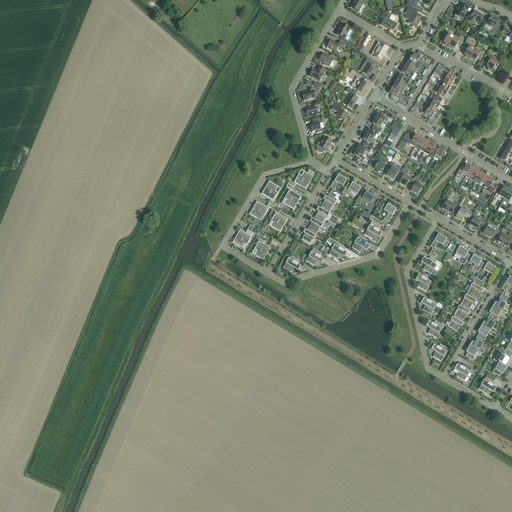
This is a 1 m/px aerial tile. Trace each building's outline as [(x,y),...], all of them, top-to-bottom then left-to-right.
[(366,6),(369,0),(354,0),(350,8),(358,12),(363,4),(366,6)] [(393,9),(390,0),(384,0),(387,10),(393,9)] [(419,1),(416,0),(414,0),(413,1),(411,0),(410,0),(409,5),(413,7),(415,8),(416,5),(419,1)] [(469,7),(462,3),(459,7),(456,11),(457,12),(454,15),(455,16),(454,17),(454,19),(457,20),(458,20),(459,18),(462,20),(469,7)] [(416,28),(422,17),(411,11),(413,7),(409,5),(407,6),(407,9),(405,13),(407,14),(406,16),(406,19),(409,21),(408,23),(416,28)] [(482,15),(480,14),(474,10),(472,15),(470,17),(471,18),(469,21),(473,23),(475,20),(480,23),(479,24),(482,26),(483,25),(485,20),(482,19),(484,16),(482,15)] [(396,24),(388,18),(390,14),(388,12),(383,14),(379,20),(382,22),(381,25),(389,30),(391,27),(393,29),(396,24)] [(496,35),(502,26),(499,25),(500,22),(495,19),(495,18),(491,16),(486,25),(492,28),(491,30),(491,31),(491,32),(491,33),(496,35)] [(350,29),(342,24),(339,28),(338,27),(335,34),(341,37),(340,40),(346,43),(347,41),(345,40),(347,36),(346,35),(350,29)] [(510,29),(505,26),(501,32),(506,35),(506,36),(511,39),(511,27),(510,29)] [(448,47),(454,37),(449,34),(450,32),(447,31),(443,36),(446,38),(443,42),(445,43),(444,44),(448,47)] [(460,46),(463,40),(455,35),(454,37),(448,47),(452,49),(453,48),(454,49),(457,44),(460,46)] [(361,44),(361,45),(357,51),(361,53),(365,47),(366,45),(368,41),(364,38),(364,39),(361,44)] [(338,44),(331,40),(326,48),(326,49),(327,47),(336,52),(338,49),(339,48),(342,50),(345,44),(340,41),(338,44)] [(465,57),(469,59),(475,49),(476,48),(467,43),(464,48),(467,50),(464,55),(466,56),(465,57)] [(371,54),(373,56),(380,60),(383,54),(384,54),(386,51),(388,48),(381,44),(378,49),(375,47),(371,54)] [(480,53),(475,49),(469,59),(473,61),(474,60),(475,61),(478,57),(481,58),(484,53),(481,51),(480,53)] [(428,69),(430,66),(422,61),(423,59),(413,53),(410,58),(417,62),(420,64),(422,65),(428,69)] [(330,58),(323,54),(321,56),(322,56),(319,61),(322,63),(323,63),(323,65),(326,65),(329,67),(333,60),(337,62),(339,59),(332,55),(330,58)] [(493,60),(488,57),(486,60),(484,64),(484,65),(484,64),(488,67),(487,68),(488,69),(488,70),(491,72),(495,66),(496,67),(499,63),(495,58),(493,60)] [(373,72),(375,69),(373,67),(375,63),(367,58),(364,62),(367,64),(362,72),(370,77),(373,72)] [(417,68),(420,64),(417,62),(410,58),(407,62),(417,68)] [(404,67),(414,73),(417,68),(407,62),(404,67)] [(322,75),(325,70),(319,66),(317,70),(318,70),(317,72),(313,70),(310,76),(319,82),(323,75),(322,75)] [(411,79),(414,73),(404,67),(402,72),(408,76),(408,77),(411,79)] [(444,74),(436,69),(434,72),(445,79),(452,83),(455,78),(445,72),(444,74)] [(359,78),(360,75),(352,70),(350,73),(359,78)] [(411,79),(408,77),(407,78),(400,74),(397,79),(407,85),(411,79)] [(361,92),(367,83),(360,79),(357,85),(354,83),(353,83),(352,84),(352,85),(351,86),(352,87),(355,89),(361,92)] [(397,79),(394,84),(401,88),(404,90),(407,85),(397,79)] [(450,88),(452,83),(445,79),(443,83),(450,88)] [(313,91),(314,89),(319,92),(322,87),(313,82),(312,84),(308,81),(306,85),(309,87),(309,92),(302,93),(304,101),(315,98),(313,91)] [(442,84),(440,82),(437,86),(447,92),(450,88),(443,83),(442,84)] [(401,94),(404,90),(401,88),(394,84),(392,88),(399,93),(401,94)] [(444,97),(447,92),(437,86),(434,91),(444,97)] [(352,108),(358,98),(355,96),(356,94),(347,88),(346,91),(351,94),(345,104),(352,108)] [(400,97),(409,102),(410,99),(401,94),(399,93),(392,88),(389,93),(392,95),(390,98),(397,102),(400,97)] [(440,104),(443,100),(435,95),(433,100),(440,104)] [(437,109),(440,104),(433,100),(430,99),(427,103),(437,109)] [(310,118),(310,116),(318,114),(317,110),(317,108),(321,107),(319,102),(313,103),(314,107),(306,109),(308,116),(309,116),(310,118)] [(348,114),(344,112),(341,110),(343,106),(336,102),(332,109),(336,112),(337,112),(338,113),(336,115),(339,117),(339,118),(339,119),(340,120),(341,120),(342,119),(345,120),(348,114)] [(431,119),(434,114),(424,108),(416,103),(414,105),(422,110),(421,112),(431,119)] [(434,114),(437,109),(427,103),(424,108),(434,114)] [(383,116),(378,113),(377,115),(376,115),(374,118),(383,123),(384,120),(387,122),(389,118),(383,115),(383,116)] [(321,132),(320,128),(319,124),(322,123),(321,117),(312,120),(313,124),(310,124),(311,127),(310,127),(310,128),(310,129),(311,130),(312,132),(316,131),(317,133),(321,132)] [(380,132),(382,127),(381,126),(383,123),(374,118),(372,121),(373,122),(372,124),(375,126),(374,128),(380,132)] [(380,132),(374,128),(372,131),(369,129),(368,131),(367,130),(365,133),(373,139),(376,134),(378,135),(380,132)] [(373,139),(365,133),(363,137),(364,137),(363,139),(366,141),(364,144),(370,147),(372,148),(374,144),(374,142),(372,141),(373,139)] [(420,137),(416,134),(414,137),(411,135),(411,136),(409,139),(408,142),(407,143),(414,147),(420,137)] [(327,139),(325,137),(322,142),(318,143),(316,146),(317,151),(321,153),(323,152),(325,150),(326,151),(332,142),(329,140),(330,139),(330,138),(329,138),(328,138),(327,139)] [(419,150),(421,147),(425,140),(420,137),(414,147),(419,150)] [(424,152),(425,150),(430,143),(425,140),(421,147),(419,150),(424,152)] [(428,155),(430,152),(434,145),(430,143),(425,150),(424,152),(428,155)] [(370,147),(364,144),(363,146),(360,145),(358,146),(357,146),(356,149),(364,154),(366,151),(369,153),(372,148),(370,147)] [(433,158),(434,157),(439,148),(434,145),(430,152),(428,155),(433,158)] [(439,148),(434,157),(438,160),(435,165),(438,166),(442,161),(444,156),(442,155),(444,151),(439,148)] [(363,162),(363,161),(365,158),(366,155),(364,154),(356,149),(354,152),(355,153),(354,155),(358,157),(358,159),(363,162)] [(511,153),(506,150),(503,155),(511,160),(511,159),(511,153)] [(378,155),(375,161),(378,162),(374,168),(377,170),(377,171),(379,172),(380,172),(381,173),(388,161),(378,155)] [(511,160),(503,155),(500,159),(506,163),(505,166),(508,168),(511,161),(511,160)] [(394,180),(396,176),(399,171),(394,168),(396,165),(391,162),(387,168),(390,170),(387,176),(390,178),(390,179),(392,180),(393,179),(394,180)] [(455,177),(458,178),(461,173),(466,176),(471,167),(466,164),(465,166),(462,165),(459,171),(455,177)] [(406,176),(410,170),(405,167),(398,178),(401,174),(404,175),(399,183),(405,187),(408,183),(410,179),(406,176)] [(470,180),(476,170),(471,167),(466,176),(465,177),(470,180)] [(298,175),(294,182),(305,189),(308,185),(306,184),(308,181),(310,182),(313,177),(312,177),(314,173),(309,170),(307,173),(304,172),(301,176),(298,175)] [(475,182),(480,173),(476,170),(470,180),(475,182)] [(479,185),(481,183),(481,182),(485,175),(480,173),(475,182),(479,185)] [(347,180),(341,176),(338,174),(337,176),(330,187),(333,189),(329,195),(328,194),(328,195),(337,200),(338,200),(341,196),(334,192),(335,190),(334,189),(338,184),(343,186),(347,180)] [(485,185),(490,178),(485,175),(481,182),(481,183),(485,185)] [(495,191),(498,187),(493,184),(494,181),(490,178),(485,185),(484,187),(489,190),(489,189),(492,191),(491,192),(494,194),(495,191)] [(417,194),(422,186),(419,184),(420,183),(414,180),(412,182),(415,184),(411,190),(417,194)] [(264,190),(261,194),(273,201),(278,193),(277,193),(275,191),(277,187),(275,186),(276,185),(269,181),(269,182),(266,187),(268,188),(266,191),(264,190)] [(361,188),(355,184),(352,183),(351,185),(348,183),(342,193),(349,197),(352,192),(357,195),(361,188)] [(504,198),(509,190),(504,187),(501,192),(498,190),(495,196),(498,198),(499,195),(504,198)] [(298,201),(301,197),(289,190),(282,202),(293,209),(294,209),(293,209),(296,204),(294,203),(296,200),(298,201)] [(510,205),(511,202),(511,198),(511,196),(511,191),(509,190),(504,198),(503,201),(508,204),(510,205)] [(375,196),(369,193),(366,191),(365,193),(362,191),(356,201),(362,205),(365,200),(373,205),(376,200),(374,198),(375,196)] [(337,200),(328,195),(329,195),(328,198),(325,196),(324,198),(324,199),(323,199),(326,201),(323,206),(322,206),(330,211),(333,206),(334,206),(334,205),(336,203),(335,202),(337,200)] [(452,203),(451,203),(447,200),(445,203),(444,202),(442,206),(443,207),(442,209),(451,214),(452,211),(455,213),(460,204),(454,201),(452,203)] [(254,206),(255,206),(256,207),(254,210),(253,209),(250,214),(249,214),(256,218),(258,219),(261,215),(263,216),(264,216),(268,208),(257,202),(254,206)] [(396,209),(388,204),(386,206),(384,204),(381,209),(388,214),(385,219),(384,219),(382,222),(372,216),(370,220),(382,227),(386,221),(389,222),(396,211),(395,211),(396,209)] [(330,211),(322,206),(322,207),(321,209),(318,207),(318,208),(317,210),(316,210),(316,211),(319,212),(316,217),(315,217),(323,222),(327,217),(328,217),(327,217),(328,216),(329,214),(329,213),(330,211)] [(465,210),(461,208),(459,213),(456,217),(462,220),(464,217),(468,219),(471,215),(472,212),(466,209),(465,210)] [(280,232),(283,227),(281,226),(283,223),(284,224),(285,224),(287,220),(276,213),(268,225),(280,232)] [(483,225),(487,218),(484,216),(482,219),(479,217),(478,219),(474,217),(469,225),(476,229),(480,223),(483,225)] [(323,222),(315,217),(316,218),(314,220),(312,218),(311,219),(312,219),(310,221),(310,222),(312,223),(309,228),(308,228),(317,233),(320,228),(321,228),(321,227),(322,225),(323,225),(322,224),(323,222)] [(380,227),(372,223),(371,223),(372,223),(370,226),(370,225),(367,230),(368,231),(365,235),(364,235),(372,240),(372,239),(371,238),(374,235),(380,238),(382,233),(379,231),(377,229),(378,227),(379,228),(380,227)] [(499,230),(489,224),(483,233),(491,238),(493,235),(496,237),(499,230)] [(317,233),(308,228),(309,229),(308,231),(305,229),(305,230),(304,232),(303,233),(303,232),(303,233),(306,234),(303,240),(302,239),(302,240),(310,245),(313,239),(314,239),(314,238),(316,236),(315,236),(317,233)] [(239,246),(241,247),(244,243),(247,244),(246,245),(247,245),(252,237),(240,230),(237,234),(238,234),(240,235),(238,239),(236,237),(233,242),(232,242),(239,246)] [(510,237),(502,233),(497,241),(506,247),(509,243),(511,244),(511,243),(511,234),(510,237)] [(447,239),(441,236),(438,234),(437,236),(437,235),(430,247),(433,248),(429,255),(435,258),(437,255),(433,253),(436,249),(435,249),(438,243),(446,248),(449,243),(446,241),(447,239)] [(367,240),(359,235),(359,236),(360,236),(358,239),(357,238),(354,243),(355,244),(353,248),(352,247),(352,248),(360,253),(360,252),(359,251),(361,247),(367,251),(370,246),(367,244),(364,242),(365,240),(367,241),(367,240)] [(256,256),(256,257),(263,261),(263,260),(266,255),(264,254),(266,251),(268,252),(270,248),(259,241),(254,249),(255,249),(257,251),(254,255),(256,256)] [(344,247),(336,242),(336,243),(337,243),(335,246),(334,245),(331,250),(332,251),(330,255),(329,254),(329,255),(337,259),(336,258),(338,254),(344,258),(347,253),(344,251),(344,250),(341,249),(343,247),(344,247)] [(302,248),(310,253),(308,257),(309,257),(307,261),(306,261),(314,266),(313,265),(315,261),(321,264),(324,259),(321,258),(321,257),(318,255),(320,253),(321,254),(316,251),(314,249),(305,244),(302,248)] [(464,265),(470,255),(467,254),(468,252),(460,247),(456,253),(461,257),(458,262),(464,265)] [(478,273),(484,263),(481,262),(482,260),(473,255),(469,262),(474,265),(471,270),(478,273)] [(298,260),(290,256),(291,256),(289,259),(288,258),(285,263),(286,264),(284,268),(283,268),(291,273),(291,272),(290,272),(292,268),(298,271),(301,266),(298,264),(295,262),(297,260),(298,261),(298,260)] [(442,264),(438,262),(430,257),(430,258),(431,258),(430,261),(427,259),(424,258),(421,262),(427,266),(424,270),(423,269),(423,270),(431,274),(430,274),(433,270),(434,270),(436,266),(439,268),(442,264)] [(495,270),(496,268),(487,263),(483,270),(488,273),(485,278),(484,278),(482,281),(475,278),(473,281),(474,282),(474,281),(483,286),(482,286),(486,280),(489,281),(495,270)] [(433,279),(425,274),(425,275),(426,276),(425,278),(422,276),(422,277),(418,275),(415,280),(421,283),(419,287),(418,286),(418,287),(425,292),(426,291),(425,291),(427,287),(428,287),(431,282),(430,282),(432,279),(433,280),(433,279)] [(511,278),(511,280),(508,278),(509,278),(508,278),(502,289),(504,291),(500,297),(506,300),(508,297),(505,295),(507,292),(506,291),(509,285),(511,286),(511,278)] [(474,281),(474,282),(473,284),(472,283),(472,284),(471,286),(471,287),(470,286),(470,287),(471,287),(468,293),(476,298),(476,297),(479,292),(481,293),(482,293),(481,293),(482,292),(483,290),(481,288),(482,286),(483,287),(483,286),(474,281)] [(476,298),(468,293),(466,295),(465,295),(466,295),(464,297),(464,298),(461,304),(470,309),(469,308),(472,303),(475,305),(475,304),(475,303),(475,304),(476,301),(477,302),(477,301),(474,300),(475,297),(476,298)] [(509,306),(504,303),(506,300),(500,297),(498,300),(499,301),(498,304),(495,302),(494,305),(502,310),(501,311),(506,314),(508,311),(506,310),(509,306)] [(441,309),(443,306),(430,298),(431,299),(430,301),(427,300),(424,298),(421,303),(427,307),(424,310),(423,310),(431,315),(431,314),(430,314),(433,310),(433,311),(436,306),(441,309)] [(470,309),(461,304),(460,306),(459,306),(458,308),(458,309),(457,309),(458,310),(455,315),(463,320),(462,319),(465,314),(468,316),(468,315),(469,315),(470,313),(470,312),(467,311),(469,309),(470,309)] [(502,310),(494,305),(493,306),(492,309),(491,309),(491,310),(492,311),(489,317),(494,320),(496,321),(499,315),(501,311),(502,310)] [(463,320),(455,315),(453,317),(452,317),(451,320),(450,320),(451,321),(448,326),(456,331),(459,325),(462,327),(461,326),(462,326),(463,324),(464,324),(461,322),(462,320),(463,320)] [(494,324),(493,323),(494,320),(489,317),(487,320),(488,321),(486,323),(484,322),(482,325),(490,330),(489,331),(494,334),(496,331),(492,328),(494,324)] [(441,325),(443,322),(440,321),(439,323),(435,321),(436,322),(435,324),(432,323),(429,321),(426,326),(432,330),(429,334),(428,333),(428,334),(436,338),(435,337),(438,333),(439,334),(441,329),(441,328),(442,326),(443,326),(441,325)] [(490,330),(482,325),(481,326),(480,329),(477,332),(479,333),(477,337),(483,340),(484,341),(488,335),(487,335),(489,331),(490,330)] [(451,337),(454,332),(446,328),(444,332),(451,337)] [(482,344),(481,343),(483,340),(477,337),(475,340),(476,340),(474,343),(472,342),(470,345),(478,350),(477,351),(483,354),(485,350),(480,348),(482,344)] [(448,349),(440,344),(440,345),(441,346),(440,348),(437,346),(437,347),(434,345),(431,350),(437,353),(434,357),(433,356),(433,357),(441,362),(441,361),(440,361),(443,357),(444,357),(447,352),(446,352),(447,349),(448,349)] [(478,350),(470,345),(470,346),(468,349),(468,348),(466,352),(467,353),(465,357),(472,361),(476,355),(475,354),(477,351),(478,350)] [(511,357),(505,353),(505,354),(504,356),(502,355),(500,359),(495,357),(493,360),(498,363),(499,362),(507,367),(509,364),(507,362),(508,359),(509,360),(511,357)] [(507,367),(499,362),(498,363),(496,367),(496,366),(492,372),(499,377),(501,373),(503,374),(505,370),(507,367)] [(471,369),(464,364),(463,365),(465,365),(463,368),(461,366),(460,366),(457,364),(454,369),(460,373),(458,377),(456,376),(456,377),(464,381),(464,380),(466,376),(467,377),(470,372),(469,371),(471,369)] [(494,382),(486,377),(485,378),(486,378),(484,381),(484,380),(481,385),(482,386),(479,390),(479,389),(478,390),(486,394),(487,394),(485,393),(488,389),(494,393),(496,388),(493,386),(494,385),(491,384),(492,381),(493,382),(494,382)]
